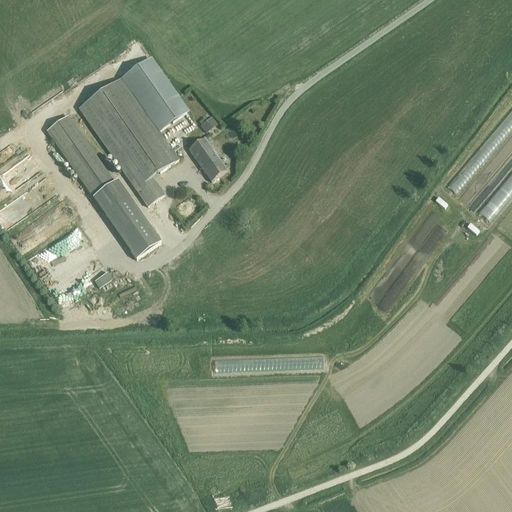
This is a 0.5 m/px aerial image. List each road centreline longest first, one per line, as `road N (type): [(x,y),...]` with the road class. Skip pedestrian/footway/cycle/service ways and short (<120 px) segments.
road 1 (unclassified): [(511,345),(415,448),(259,511)]
road 2 (unknown): [(228,197),(290,92),(422,0)]
